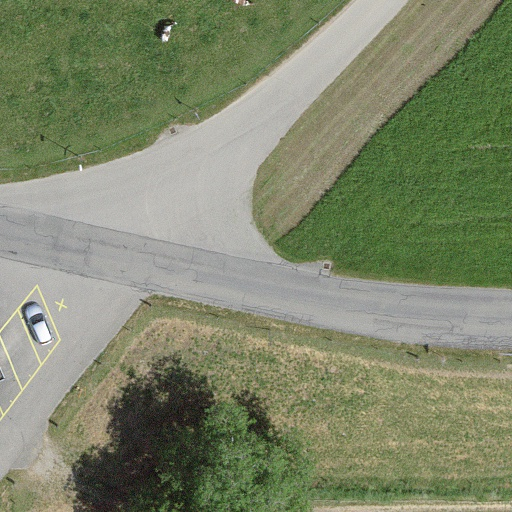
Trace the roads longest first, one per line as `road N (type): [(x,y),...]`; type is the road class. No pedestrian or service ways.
road 1 (unclassified): [(511,315),(317,297),(137,262)]
road 2 (unclassified): [(137,262),(371,0)]
road 3 (residential): [(0,450),(137,262)]
road 4 (unclassified): [(137,262),(0,236)]
